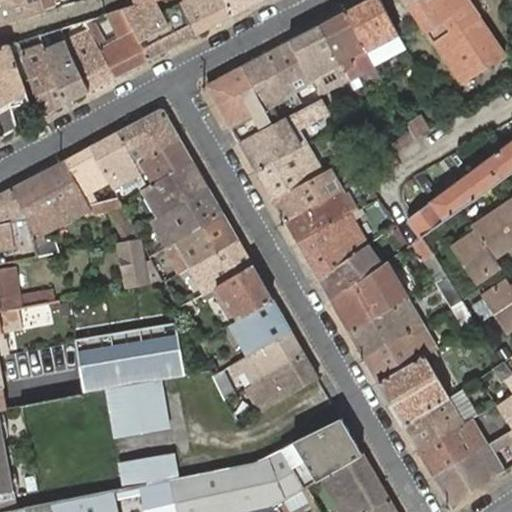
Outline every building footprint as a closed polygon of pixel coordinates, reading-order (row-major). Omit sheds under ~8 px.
[(0,0),(0,25),(46,12),(46,11),(45,7),(56,5),(54,0),(0,0)] [(150,58),(195,35),(178,3),(160,13),(152,0),(151,0),(136,4),(124,8),(142,41),(150,58)] [(152,0),(160,13),(178,3),(182,1),(181,0),(152,0)] [(195,35),(233,14),(225,0),(183,0),(182,1),(178,3),(195,35)] [(225,0),(233,14),(260,0),(225,0)] [(381,0),(367,0),(346,11),(366,47),(367,49),(393,35),(396,42),(402,39),(381,0)] [(468,0),(405,0),(463,84),(505,55),(468,0)] [(115,77),(150,58),(142,41),(124,8),(107,13),(120,38),(108,44),(93,18),(88,19),(84,20),(90,30),(115,77)] [(346,11),(320,25),(348,76),(349,78),(376,65),(367,49),(366,47),(346,11)] [(320,25),(292,40),(318,90),(320,94),(327,90),(319,75),(336,66),(344,81),(349,78),(348,76),(320,25)] [(66,103),(90,91),(68,45),(67,40),(62,28),(52,31),(57,44),(45,49),(47,56),(66,103)] [(90,91),(115,77),(90,30),(67,40),(68,45),(90,91)] [(393,35),(367,49),(376,65),(407,48),(402,39),(396,42),(393,35)] [(43,116),(66,103),(47,56),(45,49),(43,44),(33,47),(29,37),(17,41),(19,46),(43,116)] [(292,40),(267,53),(293,103),(298,112),(304,108),(300,99),(296,92),(308,86),(311,93),(314,99),(321,96),(320,94),(318,90),(292,40)] [(27,96),(25,91),(26,91),(11,49),(19,46),(17,41),(9,44),(0,46),(0,129),(4,136),(17,129),(6,110),(27,96)] [(266,111),(273,125),(280,121),(275,112),(272,106),(284,98),(288,105),(293,103),(267,53),(243,66),(266,111)] [(273,125),(266,111),(243,66),(208,84),(208,87),(232,129),(240,142),(273,125)] [(319,75),(327,90),(344,81),(336,66),(319,75)] [(308,86),(296,92),(300,99),(311,93),(308,86)] [(275,112),(288,105),(284,98),(272,106),(275,112)] [(273,125),(240,142),(257,170),(308,143),(300,128),(330,112),(323,99),(304,108),(298,112),(280,121),(273,125)] [(162,109),(117,132),(135,164),(181,139),(164,110),(162,109)] [(408,124),(416,139),(429,130),(422,117),(408,124)] [(135,164),(117,132),(91,146),(110,181),(114,189),(136,177),(143,190),(148,187),(141,174),(140,172),(135,164)] [(181,139),(135,164),(140,172),(150,166),(159,181),(193,160),(181,139)] [(410,222),(422,237),(423,236),(482,195),(511,171),(511,141),(408,219),(410,222)] [(308,143),(257,170),(273,199),(325,171),(320,162),(313,166),(305,153),(311,149),(308,143)] [(110,181),(91,146),(64,160),(88,205),(96,203),(90,192),(110,181)] [(30,218),(36,243),(44,238),(40,230),(88,205),(64,160),(12,187),(30,218)] [(209,187),(193,160),(159,181),(148,187),(143,190),(158,216),(209,187)] [(331,168),(330,168),(325,171),(273,199),(286,221),(343,189),(331,168)] [(0,193),(0,224),(11,222),(30,218),(12,187),(0,193)] [(224,213),(209,187),(158,216),(154,218),(169,244),(174,242),(224,213)] [(286,221),(298,242),(352,213),(358,210),(354,202),(349,205),(342,209),(336,200),(344,196),(346,195),(343,189),(286,221)] [(342,209),(349,205),(344,196),(336,200),(342,209)] [(123,206),(121,203),(119,197),(96,203),(88,205),(92,211),(115,207),(123,206)] [(511,201),(498,211),(511,232),(511,201)] [(136,229),(123,206),(115,207),(132,239),(140,238),(136,229)] [(474,226),(478,231),(496,257),(511,246),(511,232),(498,211),(474,226)] [(238,238),(224,213),(174,242),(169,244),(166,246),(181,272),(188,268),(189,267),(238,238)] [(298,242),(320,278),(368,244),(369,244),(366,239),(358,244),(352,234),(361,229),(352,213),(298,242)] [(0,247),(14,245),(11,222),(0,224),(0,247)] [(402,228),(412,243),(422,237),(410,222),(402,228)] [(358,244),(366,239),(361,229),(352,234),(358,244)] [(496,257),(478,231),(454,247),(476,282),(502,266),(496,257)] [(422,237),(412,243),(422,257),(432,250),(423,236),(422,237)] [(145,258),(140,238),(132,239),(122,241),(119,242),(128,288),(150,284),(145,258)] [(254,264),(238,238),(189,267),(188,268),(203,293),(211,289),(254,264)] [(320,278),(332,301),(382,265),(369,244),(368,244),(320,278)] [(432,250),(422,257),(437,281),(441,279),(447,275),(433,251),(432,250)] [(163,281),(151,257),(145,258),(150,284),(163,281)] [(332,301),(350,331),(408,298),(387,261),(382,265),(332,301)] [(274,299),(254,264),(211,289),(231,323),(274,299)] [(0,268),(0,311),(20,308),(18,296),(15,274),(9,274),(8,267),(0,268)] [(441,279),(437,281),(441,289),(452,283),(447,275),(441,279)] [(508,331),(511,328),(511,284),(509,280),(484,296),(508,331)] [(18,296),(20,308),(49,302),(54,301),(52,290),(18,296)] [(408,298),(350,331),(365,357),(423,323),(408,298)] [(291,329),(274,299),(231,323),(249,354),(291,329)] [(466,332),(477,325),(462,300),(451,306),(466,332)] [(0,387),(4,386),(0,364),(0,338),(5,338),(3,331),(52,321),(51,316),(49,302),(20,308),(0,311),(0,387)] [(75,339),(84,392),(185,374),(177,322),(75,339)] [(423,323),(365,357),(380,382),(426,355),(438,348),(423,323)] [(305,353),(291,329),(249,354),(240,359),(246,369),(253,382),(255,382),(263,377),(305,353)] [(319,377),(305,353),(263,377),(255,382),(247,386),(261,411),(278,401),(319,377)] [(404,424),(451,397),(426,355),(380,382),(392,403),(404,424)] [(511,372),(504,361),(501,364),(495,367),(503,381),(506,379),(511,387),(511,396),(497,405),(511,426),(511,372)] [(164,379),(107,389),(115,437),(173,427),(164,379)] [(466,422),(451,397),(404,424),(419,450),(466,422)] [(0,511),(18,509),(0,413),(0,511)] [(282,448),(302,489),(308,485),(319,479),(364,453),(343,417),(281,447),(282,448)] [(489,444),(474,418),(466,422),(419,450),(435,476),(489,444)] [(511,430),(491,443),(489,444),(435,476),(452,507),(506,470),(495,451),(511,439),(511,430)] [(248,511),(269,507),(276,503),(288,497),(302,489),(282,448),(255,462),(181,476),(179,477),(171,478),(147,483),(136,485),(129,487),(125,488),(122,488),(88,495),(70,498),(38,503),(18,509),(0,511),(248,511)] [(181,476),(176,452),(119,463),(124,486),(125,488),(129,487),(136,485),(147,483),(171,478),(179,477),(181,476)] [(364,453),(319,479),(321,481),(324,480),(336,501),(341,498),(377,477),(364,453)] [(353,511),(367,511),(390,500),(377,477),(341,498),(343,502),(349,499),(356,511),(353,511)] [(276,503),(278,506),(281,511),(287,511),(295,508),(288,497),(276,503)] [(314,498),(295,508),(287,511),(321,511),(320,510),(314,498)] [(397,511),(390,500),(367,511),(397,511)]
